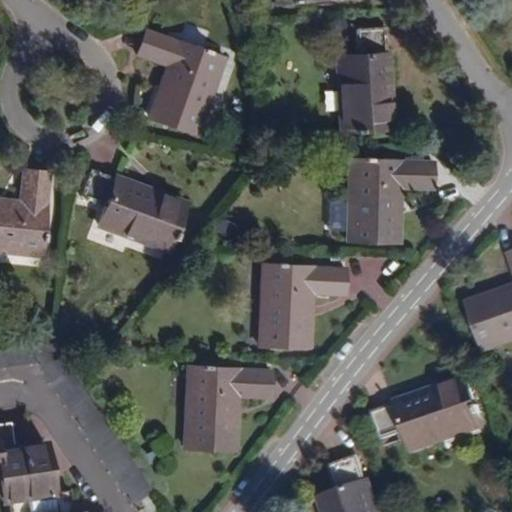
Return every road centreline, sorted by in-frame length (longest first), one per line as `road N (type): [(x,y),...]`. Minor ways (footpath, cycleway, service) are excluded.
road 1 (residential): [(248,511),(511,174)]
road 2 (residential): [(43,41),(19,63),(14,95),(29,124),(59,138),(103,119),(114,88),(104,57)]
road 3 (residential): [(434,0),(511,109)]
